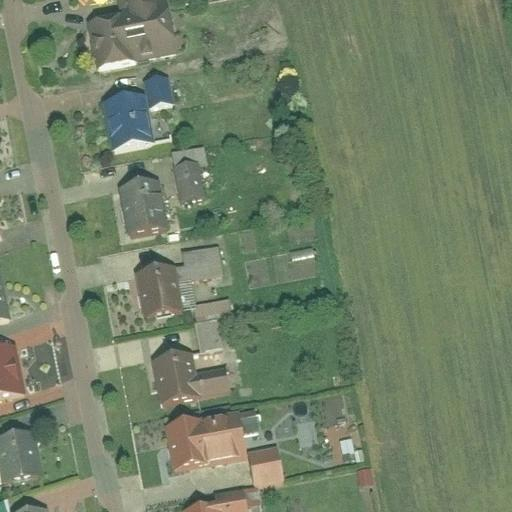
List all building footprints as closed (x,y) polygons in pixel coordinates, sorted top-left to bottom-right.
[(159,0),(156,0),(125,6),(129,28),(88,36),(95,71),(170,57),(159,0)] [(163,86),(143,90),(148,118),(168,114),(163,86)] [(134,110),(105,116),(112,156),(142,151),(134,110)] [(193,174),(173,178),(180,210),(199,206),(193,174)] [(150,193),(121,198),(128,239),(158,233),(150,193)] [(218,255),(183,263),(189,288),(223,280),(218,255)] [(166,279),(137,284),(145,325),(174,319),(166,279)] [(216,330),(195,334),(201,363),(222,359),(216,330)] [(0,408),(15,405),(4,353),(0,353),(0,408)] [(180,361),(153,367),(164,418),(222,406),(217,380),(186,387),(180,361)] [(226,427),(167,439),(173,474),(233,463),(226,427)] [(0,495),(31,490),(23,448),(0,452),(0,495)] [(276,458),(245,464),(252,496),(282,490),(276,458)]
